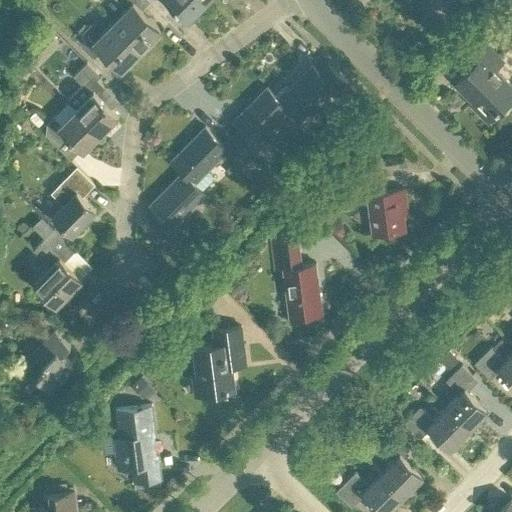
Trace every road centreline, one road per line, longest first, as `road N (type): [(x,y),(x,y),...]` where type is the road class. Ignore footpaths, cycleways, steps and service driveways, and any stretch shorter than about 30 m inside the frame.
road 1 (residential): [(294,0),(143,109),(123,275),(96,304)]
road 2 (residential): [(257,456),(508,198)]
road 3 (residential): [(314,0),(508,198)]
